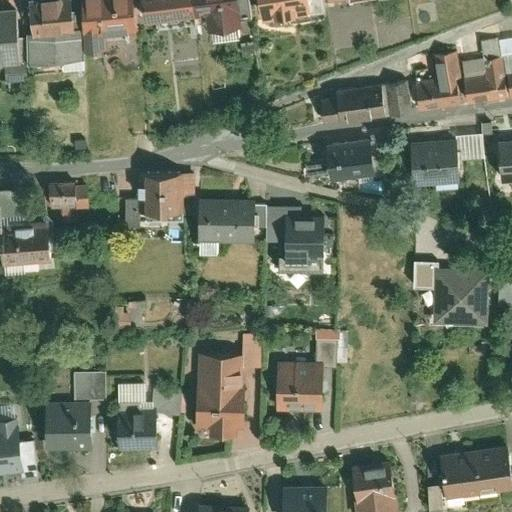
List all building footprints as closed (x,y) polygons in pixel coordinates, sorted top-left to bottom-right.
[(14,20),(13,0),(0,0),(0,44),(16,44),(14,20)] [(29,0),(30,15),(70,12),(69,0),(29,0)] [(78,0),(69,0),(70,12),(80,11),(78,0)] [(78,0),(80,11),(81,29),(103,27),(102,14),(133,12),(132,0),(78,0)] [(203,0),(205,10),(238,7),(237,1),(237,0),(203,0)] [(70,12),(30,15),(31,18),(25,19),(26,42),(82,38),(81,29),(80,11),(70,12)] [(250,17),(229,19),(232,35),(252,32),(250,17)] [(25,19),(14,20),(16,44),(26,44),(26,42),(25,19)] [(499,42),(501,59),(504,58),(511,56),(511,21),(493,25),(496,42),(499,42)] [(473,22),(464,25),(467,32),(476,29),(473,22)] [(413,68),(418,97),(458,91),(454,64),(458,64),(454,37),(429,41),(433,65),(413,68)] [(461,64),(464,87),(505,81),(501,59),(499,42),(496,42),(481,44),(483,61),(461,64)] [(23,46),(3,48),(5,66),(25,64),(23,46)] [(408,96),(405,68),(335,75),(336,80),(318,82),(321,107),(379,99),(408,96)] [(367,124),(369,140),(379,139),(376,117),(366,118),(367,124)] [(454,122),(456,144),(481,142),(479,118),(454,120),(454,122)] [(511,121),(496,122),(499,165),(511,163),(511,121)] [(454,122),(409,125),(411,169),(457,166),(456,144),(454,122)] [(367,124),(323,130),(327,165),(371,159),(369,140),(367,124)] [(177,161),(177,160),(134,161),(134,186),(135,198),(179,197),(178,186),(177,161)] [(177,161),(178,186),(192,185),(191,161),(177,161)] [(72,169),(46,170),(47,197),(78,196),(81,194),(80,186),(78,183),(72,183),(72,169)] [(0,181),(0,202),(20,202),(19,181),(0,181)] [(135,198),(134,186),(122,187),(123,212),(135,211),(135,198)] [(250,186),(196,186),(195,244),(214,244),(214,228),(250,228),(250,215),(250,193),(250,186)] [(263,193),(250,193),(250,215),(263,215),(263,193)] [(280,260),(324,261),(325,207),(287,206),(287,230),(280,230),(280,260)] [(46,209),(0,212),(0,251),(49,248),(46,209)] [(409,281),(432,281),(432,258),(434,258),(434,255),(409,255),(409,281)] [(434,258),(432,258),(432,281),(431,310),(482,310),(483,258),(434,258)] [(511,293),(511,271),(501,272),(501,293),(511,293)] [(108,307),(109,321),(128,321),(127,306),(108,307)] [(313,357),(320,358),(320,368),(333,368),(333,358),(345,358),(345,327),(313,327),(313,357)] [(241,347),(241,362),(263,362),(263,330),(241,329),(241,347)] [(194,375),(193,420),(207,420),(207,428),(233,429),(233,421),(240,421),(241,362),(241,347),(194,347),(194,352),(194,375)] [(194,375),(194,352),(186,352),(186,375),(194,375)] [(273,357),(272,405),(320,405),(320,368),(320,358),(313,357),(273,357)] [(71,368),(71,397),(87,396),(87,399),(103,398),(103,368),(71,368)] [(116,397),(141,398),(141,379),(113,379),(113,391),(116,397)] [(148,398),(148,406),(153,406),(153,408),(178,408),(178,387),(148,387),(148,398)] [(42,445),(88,444),(87,399),(87,396),(71,397),(41,397),(42,445)] [(116,443),(153,443),(153,408),(153,406),(148,406),(148,398),(141,398),(116,397),(116,443)] [(0,469),(23,467),(20,439),(18,416),(0,417),(0,469)] [(34,437),(20,439),(23,467),(24,473),(38,471),(34,437)] [(506,438),(434,447),(440,491),(511,482),(510,470),(506,438)] [(396,511),(388,454),(348,460),(356,511),(396,511)] [(324,511),(324,479),(279,480),(279,511),(324,511)] [(437,481),(423,482),(425,506),(440,505),(437,481)] [(244,511),(244,498),(195,497),(194,511),(244,511)]
